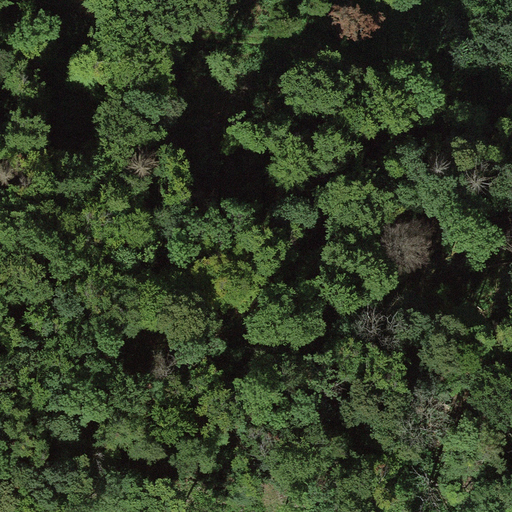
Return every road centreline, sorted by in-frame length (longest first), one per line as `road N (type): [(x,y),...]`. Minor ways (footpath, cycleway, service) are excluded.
road 1 (track): [(0,0),(301,42),(511,110)]
road 2 (track): [(274,511),(258,478),(217,434),(0,296)]
